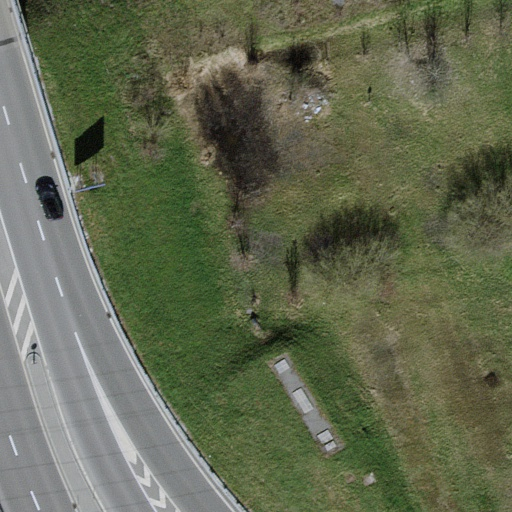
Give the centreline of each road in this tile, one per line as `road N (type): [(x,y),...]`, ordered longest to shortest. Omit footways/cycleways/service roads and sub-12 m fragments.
road 1 (motorway): [(205,511),(160,453),(35,221)]
road 2 (secondary): [(132,511),(80,399),(35,221)]
road 3 (secondary): [(35,221),(0,101)]
